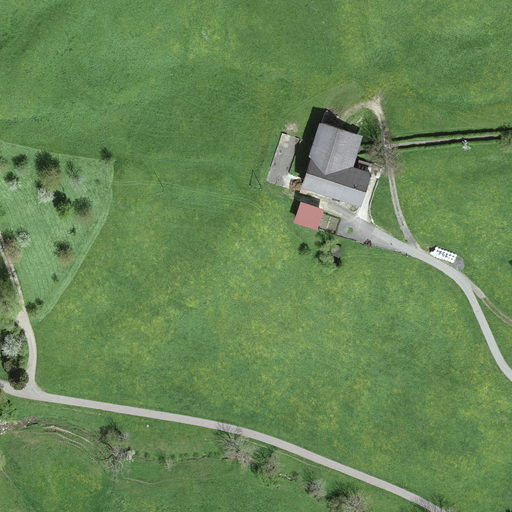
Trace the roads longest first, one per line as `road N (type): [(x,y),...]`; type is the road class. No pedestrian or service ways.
road 1 (residential): [(0,384),(250,433),(439,511)]
road 2 (residential): [(511,375),(455,274),(355,226)]
road 3 (track): [(417,253),(393,195),(379,112),(363,102),(340,119)]
